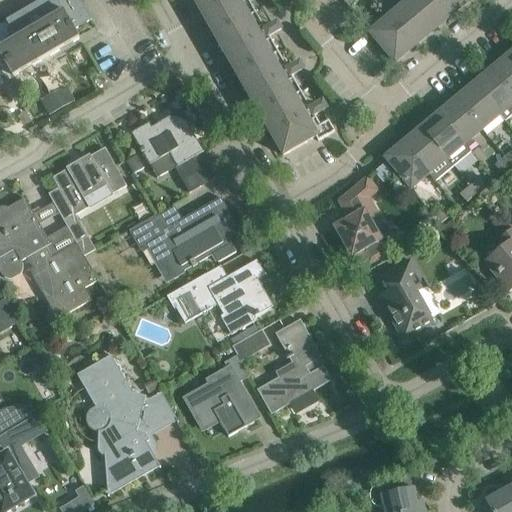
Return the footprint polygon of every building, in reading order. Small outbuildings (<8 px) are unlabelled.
[(42,0),(6,21),(6,22),(16,39),(63,11),(74,30),(91,20),(79,0),(42,0)] [(194,0),(203,16),(231,0),(194,0)] [(231,0),(203,16),(215,36),(255,13),(248,0),(231,0)] [(432,0),(409,0),(406,3),(430,33),(448,18),(432,0)] [(465,3),(462,0),(432,0),(448,18),(465,3)] [(406,3),(388,18),(413,47),(430,33),(406,3)] [(79,39),(74,30),(63,11),(16,39),(6,22),(0,25),(0,84),(12,77),(13,77),(79,39)] [(255,13),(215,36),(226,56),(279,26),(277,23),(265,30),(255,13)] [(413,47),(388,18),(370,33),(395,62),(413,47)] [(269,36),(277,31),(281,29),(279,26),(226,56),(237,76),(278,52),(269,36)] [(237,76),(249,95),(301,65),(300,62),(288,69),(278,52),(237,76)] [(508,56),(503,60),(491,70),(511,95),(511,59),(508,56)] [(249,95),(260,115),(301,92),(291,76),(303,69),(301,65),(249,95)] [(474,85),(476,88),(499,115),(504,121),(511,114),(511,95),(491,70),(474,85)] [(474,85),(456,99),(481,130),(499,115),(476,88),(474,85)] [(260,115),(271,135),(324,105),(323,102),(310,109),(301,92),(260,115)] [(464,144),(481,130),(456,99),(438,114),(464,144)] [(324,105),(271,135),(283,156),(315,137),(318,141),(334,132),(328,121),(320,125),(314,115),(326,108),(324,105)] [(421,129),(446,159),(453,167),(470,152),(464,144),(438,114),(421,129)] [(149,123),(130,133),(149,165),(167,155),(182,181),(204,169),(196,156),(203,152),(185,120),(184,120),(180,118),(176,117),(171,116),(151,127),(149,123)] [(429,174),(446,159),(421,129),(403,143),(429,174)] [(403,143),(398,148),(385,158),(411,189),(429,174),(403,143)] [(48,195),(76,244),(88,237),(75,216),(91,207),(85,196),(104,186),(110,196),(127,187),(105,148),(88,158),(89,161),(71,171),(70,168),(53,178),(59,189),(48,195)] [(126,162),(133,174),(144,168),(137,156),(126,162)] [(501,173),(511,165),(504,157),(495,165),(501,173)] [(375,172),(379,176),(387,177),(391,174),(384,165),(375,172)] [(377,191),(367,178),(338,202),(348,219),(334,227),(343,244),(340,246),(350,263),(363,255),(369,265),(388,254),(380,241),(381,240),(372,224),(380,219),(368,199),(377,191)] [(476,194),(485,186),(479,178),(469,187),(476,194)] [(466,202),(476,194),(469,187),(460,195),(466,202)] [(153,216),(128,230),(139,250),(149,244),(158,259),(164,256),(175,276),(213,254),(218,263),(236,253),(228,239),(225,241),(221,234),(236,225),(220,198),(161,230),(153,216)] [(98,281),(83,255),(76,244),(52,258),(46,248),(51,245),(25,199),(0,212),(0,272),(1,275),(4,278),(8,279),(12,280),(20,275),(22,272),(23,268),(21,262),(27,258),(33,269),(29,271),(57,320),(91,300),(85,289),(98,281)] [(440,224),(450,216),(443,208),(434,216),(440,224)] [(453,222),(442,231),(454,244),(464,236),(453,222)] [(484,263),(508,292),(511,289),(511,229),(499,241),(504,247),(484,263)] [(211,287),(204,274),(166,296),(173,309),(175,307),(184,323),(217,304),(223,315),(220,317),(230,335),(254,322),(252,318),(269,309),(260,294),(264,291),(260,284),(258,286),(255,280),(265,275),(257,261),(211,287)] [(387,290),(378,296),(403,340),(433,323),(416,293),(426,288),(410,261),(380,278),(387,290)] [(4,299),(0,301),(0,330),(0,331),(17,321),(4,299)] [(257,390),(271,415),(292,403),(297,412),(316,401),(311,392),(331,381),(323,367),(316,370),(312,363),(321,358),(300,320),(275,334),(295,369),(257,390)] [(233,347),(237,356),(240,360),(267,345),(260,331),(233,347)] [(33,348),(27,338),(5,351),(11,361),(33,348)] [(232,348),(224,352),(228,357),(235,354),(232,348)] [(250,377),(240,360),(237,356),(224,363),(228,371),(210,381),(213,385),(187,399),(203,428),(218,420),(228,437),(246,427),(244,424),(256,417),(237,384),(250,377)] [(175,417),(161,393),(149,399),(145,398),(145,396),(132,393),(113,358),(81,382),(104,413),(106,413),(108,414),(109,416),(111,417),(112,419),(112,421),(113,423),(113,425),(112,427),(111,429),(110,431),(109,432),(108,434),(106,435),(104,435),(102,436),(100,436),(98,435),(96,435),(94,434),(96,451),(96,452),(96,453),(97,454),(98,455),(100,456),(102,456),(103,456),(108,497),(109,497),(108,490),(120,484),(121,486),(136,477),(135,475),(144,470),(145,472),(154,467),(153,465),(156,463),(159,468),(160,468),(146,443),(149,441),(145,435),(175,417)] [(144,386),(149,395),(159,389),(154,380),(144,386)] [(15,407),(3,410),(0,411),(0,433),(23,420),(15,407)] [(0,446),(5,454),(0,456),(0,511),(10,511),(35,497),(27,484),(38,477),(20,447),(47,431),(37,416),(0,438),(0,446)] [(381,507),(383,507),(384,511),(416,511),(424,510),(422,500),(416,501),(413,488),(412,488),(409,475),(385,485),(376,487),(374,488),(373,489),(372,491),(371,493),(371,494),(371,496),(371,498),(371,500),(372,501),(373,503),(374,504),(375,506),(377,506),(379,507),(381,507)] [(79,499),(61,510),(62,511),(83,511),(94,506),(84,489),(76,493),(79,499)] [(483,511),(511,511),(511,501),(506,490),(485,501),(487,504),(481,507),(483,511)]
